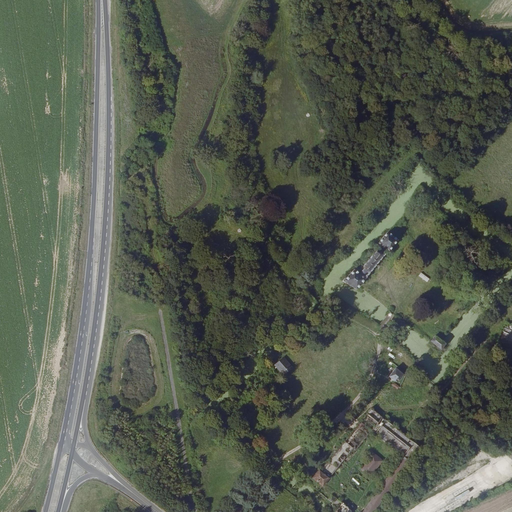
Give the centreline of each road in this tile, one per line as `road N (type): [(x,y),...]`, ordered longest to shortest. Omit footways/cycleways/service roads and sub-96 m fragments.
road 1 (primary): [(98,0),(85,322),(63,446)]
road 2 (track): [(511,227),(430,158),(413,153),(304,267),(276,266),(224,231)]
road 3 (primary): [(92,353),(107,232),(105,0)]
